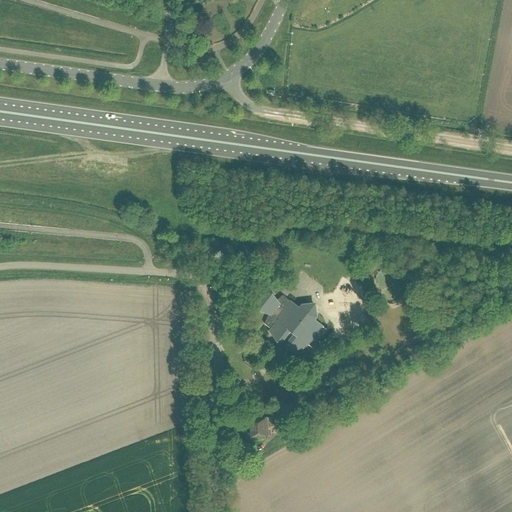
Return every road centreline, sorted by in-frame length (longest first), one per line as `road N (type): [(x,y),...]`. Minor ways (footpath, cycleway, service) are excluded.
road 1 (trunk): [(511,182),(0,110)]
road 2 (unclassified): [(511,148),(287,117),(247,106),(226,76)]
road 3 (unclassified): [(212,511),(206,288)]
road 4 (unclassified): [(0,267),(174,272),(206,288)]
road 5 (tertiary): [(160,88),(0,66)]
